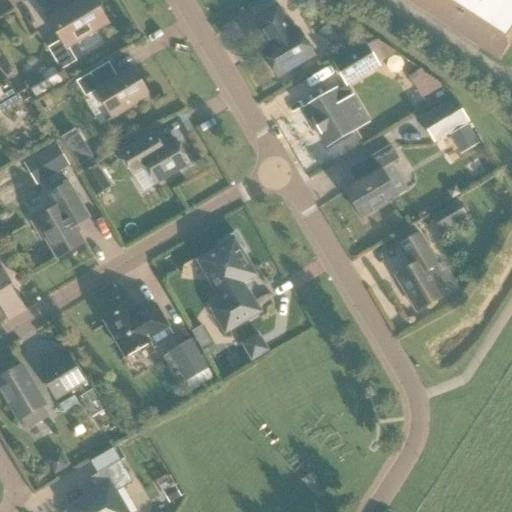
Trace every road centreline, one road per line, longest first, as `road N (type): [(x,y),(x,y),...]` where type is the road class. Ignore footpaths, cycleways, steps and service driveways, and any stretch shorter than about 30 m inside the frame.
road 1 (residential): [(286,171),(0,336)]
road 2 (unclassified): [(286,171),(417,397)]
road 3 (unclassified): [(182,0),(286,171)]
road 4 (unclassified): [(374,511),(414,447),(417,397)]
